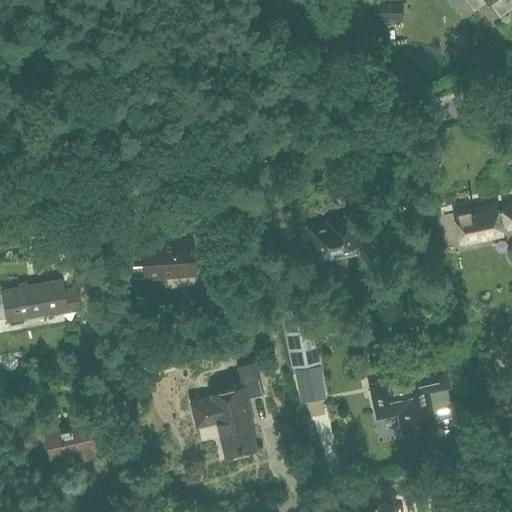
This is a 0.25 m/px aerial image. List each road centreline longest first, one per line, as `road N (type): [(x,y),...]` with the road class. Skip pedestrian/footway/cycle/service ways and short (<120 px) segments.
road 1 (unclassified): [(511,98),(0,193)]
road 2 (unclassified): [(511,461),(289,511)]
